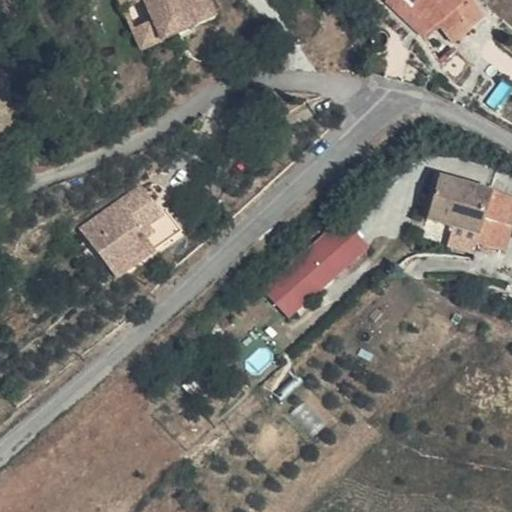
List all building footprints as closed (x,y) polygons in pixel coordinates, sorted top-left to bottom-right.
[(93,22),(111,62),(130,52),(115,21),(142,8),(138,0),(127,0),(129,4),(93,22)] [(121,82),(194,45),(170,0),(138,0),(142,8),(115,21),(130,52),(111,62),(121,82)] [(409,63),(420,52),(373,9),(378,4),(378,3),(374,0),(373,0),(361,16),(409,63)] [(382,0),(378,4),(373,9),(420,52),(423,49),(429,42),(437,35),(448,23),(425,0),(382,0)] [(425,0),(448,23),(448,22),(457,13),(458,12),(452,6),(445,0),(425,0)] [(437,35),(454,29),(448,22),(448,23),(437,35)] [(464,42),(454,29),(437,35),(448,53),(464,42)] [(437,35),(429,42),(424,50),(432,64),(448,53),(437,35)] [(454,90),(441,78),(425,96),(439,110),(454,90)] [(435,217),(482,230),(495,190),(446,176),(435,217)] [(511,195),(495,190),(482,230),(479,242),(507,251),(511,236),(511,195)] [(132,212),(71,261),(100,298),(138,267),(131,259),(141,251),(154,240),(132,212)] [(345,217),(266,285),(292,315),(370,246),(345,217)] [(147,260),(141,251),(131,259),(138,267),(147,260)] [(138,267),(100,298),(108,309),(146,278),(138,267)] [(330,423),(310,400),(296,412),(316,435),(330,423)]
